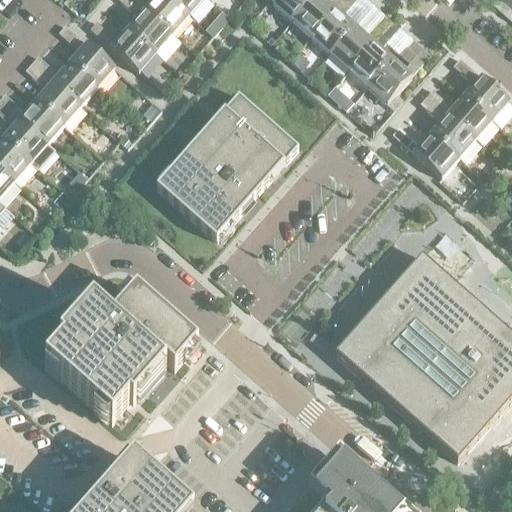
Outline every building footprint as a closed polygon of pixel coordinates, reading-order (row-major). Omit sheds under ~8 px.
[(157,58),(173,40),(128,0),(120,0),(118,3),(139,22),(129,33),(157,58)] [(190,21),(167,0),(158,0),(152,8),(143,0),(128,0),(173,40),(190,21)] [(167,0),(190,21),(207,3),(203,0),(167,0)] [(280,0),(273,9),(292,26),(315,0),(280,0)] [(311,44),(350,0),(337,0),(329,9),(318,0),(315,0),(292,26),(311,44)] [(350,0),(311,44),(329,60),(355,32),(344,22),(362,1),(360,0),(350,0)] [(483,0),(484,0),(497,12),(503,6),(495,0),(483,0)] [(511,24),(511,21),(511,14),(503,6),(497,12),(511,24)] [(329,60),(349,77),(392,28),(386,23),(368,43),(355,32),(329,60)] [(139,78),(157,58),(129,33),(118,45),(97,26),(91,34),(111,52),(111,53),(139,78)] [(392,28),(349,77),(367,93),(392,65),(381,55),(399,34),(392,28)] [(81,56),(70,68),(98,93),(116,73),(67,30),(60,38),(81,56)] [(392,65),(367,93),(387,111),(412,82),(411,82),(430,61),(423,55),(404,76),(392,65)] [(39,62),(33,68),(81,112),(98,93),(70,68),(59,80),(39,62)] [(475,91),(465,103),(493,127),(510,108),(483,82),(482,83),(461,64),(454,72),(475,91)] [(33,68),(27,75),(48,94),(37,106),(64,131),(81,112),(33,68)] [(476,146),(493,127),(465,103),(454,114),(433,95),(427,103),(476,146)] [(0,106),(48,149),(64,131),(37,106),(26,118),(5,100),(0,105),(0,106)] [(156,194),(191,225),(216,247),(217,246),(219,243),(216,240),(228,227),(231,229),(298,153),(238,100),(236,103),(240,106),(227,119),(224,116),(191,154),(171,176),(174,179),(162,193),(159,190),(157,193),(156,194)] [(431,140),(459,165),(476,146),(427,103),(420,110),(441,128),(431,140)] [(55,156),(48,149),(0,106),(0,119),(14,132),(3,144),(31,169),(38,175),(55,156)] [(441,184),(442,183),(459,165),(431,140),(420,152),(400,133),(393,140),(414,159),(414,160),(441,184)] [(0,172),(15,186),(31,169),(3,144),(0,147),(0,172)] [(0,202),(15,186),(0,172),(0,202)] [(511,242),(511,233),(507,230),(500,239),(509,246),(511,242)] [(374,394),(374,393),(383,401),(383,402),(410,425),(420,433),(419,433),(457,467),(459,465),(458,464),(466,455),(467,456),(491,429),(490,428),(498,419),(499,420),(501,417),(501,416),(509,407),(509,408),(511,404),(511,341),(505,335),(504,336),(495,328),(496,327),(481,314),(480,315),(471,307),(472,306),(469,304),(468,304),(459,296),(460,296),(457,293),(456,294),(447,286),(448,285),(445,283),(444,284),(435,276),(436,275),(433,272),(432,273),(423,265),(424,264),(421,262),(398,288),(403,292),(395,301),(390,297),(366,324),(367,325),(359,334),(358,333),(335,360),(374,394)] [(62,350),(44,370),(111,429),(129,409),(132,412),(166,375),(162,372),(165,368),(174,376),(197,350),(136,295),(113,321),(114,323),(111,326),(92,310),(59,347),(62,350)] [(308,504),(300,511),(396,511),(338,460),(308,493),(318,502),(328,511),(327,511),(315,511),(312,509),(309,506),(310,505),(308,504)] [(189,511),(133,462),(88,511),(189,511)] [(318,502),(312,509),(315,511),(327,511),(328,511),(318,502)]
